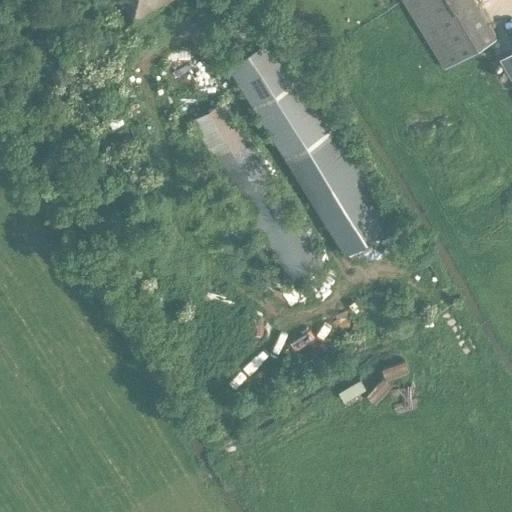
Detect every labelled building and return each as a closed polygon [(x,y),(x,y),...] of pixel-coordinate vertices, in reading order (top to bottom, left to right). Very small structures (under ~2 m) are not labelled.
[(111,0),(131,30),(178,0),(111,0)] [(404,0),(445,66),(498,34),(476,0),(404,0)] [(215,21),(232,49),(259,33),(242,5),(215,21)] [(282,30),(229,63),(347,254),(400,221),(282,30)] [(511,49),(503,55),(511,68),(511,49)] [(191,119),(276,257),(292,283),(327,262),(225,98),(191,119)]
